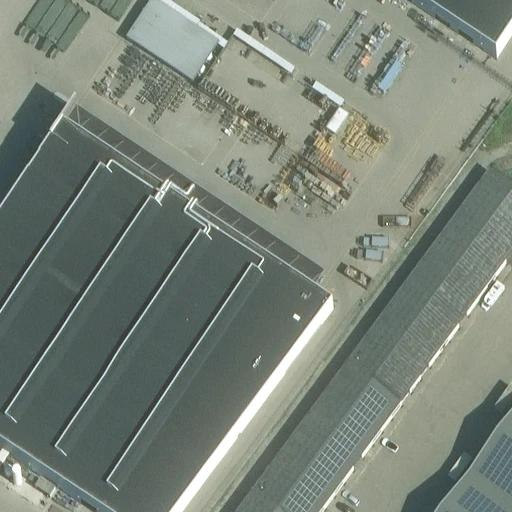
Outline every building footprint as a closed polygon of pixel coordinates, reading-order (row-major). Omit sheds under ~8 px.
[(511,0),(406,0),(496,59),(511,33),(511,0)] [(509,130),(511,125),(511,106),(500,123),(509,130)] [(0,224),(0,451),(91,511),(182,511),(333,311),(197,220),(210,201),(175,177),(162,196),(64,131),(77,111),(76,110),(0,224)] [(511,189),(490,174),(239,511),(321,511),(511,254),(511,189)] [(511,511),(511,420),(444,511),(511,511)]
